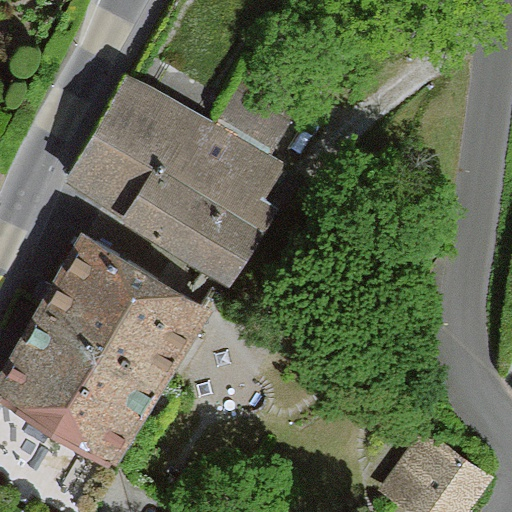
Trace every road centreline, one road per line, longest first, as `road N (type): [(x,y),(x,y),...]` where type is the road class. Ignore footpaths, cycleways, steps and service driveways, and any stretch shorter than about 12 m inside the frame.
road 1 (residential): [(509,0),(466,278),(465,335),(478,391),(511,440)]
road 2 (residential): [(0,252),(125,0)]
